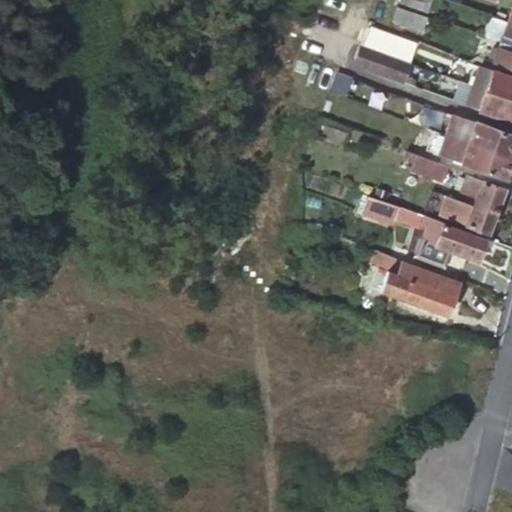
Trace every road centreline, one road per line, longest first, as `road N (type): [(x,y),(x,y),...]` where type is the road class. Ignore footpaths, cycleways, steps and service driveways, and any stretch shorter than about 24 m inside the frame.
road 1 (track): [(272,511),(253,245)]
road 2 (residential): [(474,498),(511,347)]
